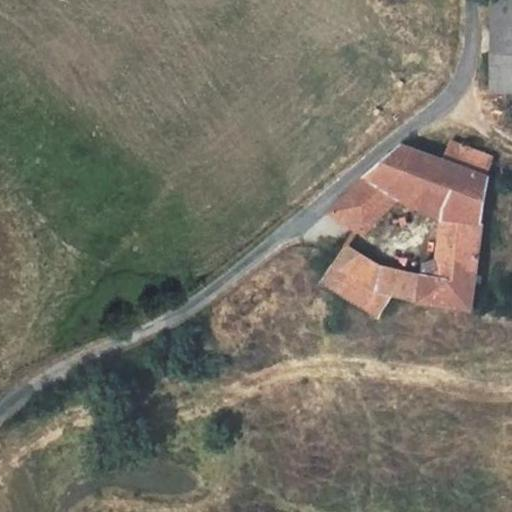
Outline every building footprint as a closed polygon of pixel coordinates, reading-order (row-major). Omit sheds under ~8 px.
[(511,0),(492,0),(500,94),(511,93),(511,0)] [(458,162),(407,136),(375,167),(400,191),(420,200),(449,213),(483,220),(494,181),(458,162)] [(458,162),(494,181),(501,164),(469,147),(458,162)] [(400,191),(375,167),(335,200),(353,218),(358,224),(400,191)] [(462,306),(483,220),(449,213),(444,232),(437,231),(434,260),(422,257),(418,268),(413,293),(462,306)] [(369,279),(382,283),(413,293),(418,268),(378,256),(345,227),(329,245),(369,279)] [(365,304),(382,283),(369,279),(329,245),(314,265),(365,304)]
